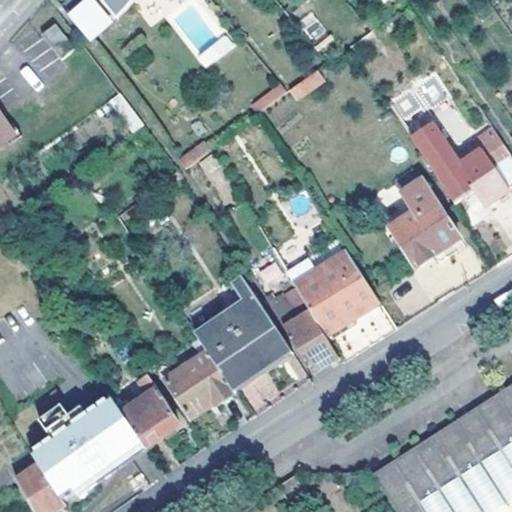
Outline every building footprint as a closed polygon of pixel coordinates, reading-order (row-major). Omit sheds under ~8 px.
[(95,0),(81,0),(66,13),(89,41),(113,21),(95,0)] [(101,0),(117,19),(133,0),(101,0)] [(59,28),(47,37),(65,62),(78,53),(59,28)] [(296,100),(325,82),(317,70),(288,88),(296,100)] [(452,109),(435,84),(419,96),(429,110),(438,104),(446,114),(452,109)] [(409,89),(388,104),(401,123),(407,118),(422,108),(409,89)] [(124,96),(116,102),(139,132),(147,126),(124,96)] [(0,149),(8,144),(20,136),(11,124),(0,106),(0,149)] [(407,118),(401,123),(444,188),(456,205),(475,193),(486,208),(511,189),(511,157),(493,130),(467,148),(472,157),(460,166),(444,143),(454,135),(442,119),(433,125),(431,124),(420,132),(412,122),(409,122),(407,118)] [(30,136),(18,119),(11,124),(20,136),(8,144),(12,149),(30,136)] [(205,143),(180,162),(185,169),(211,149),(205,143)] [(461,240),(438,208),(412,224),(408,217),(391,229),(417,269),(461,240)] [(348,253),(295,285),(296,287),(326,337),(380,304),(348,253)] [(273,262),(258,272),(268,287),(283,277),(273,262)] [(249,305),(201,337),(203,340),(211,352),(236,390),(294,351),(259,292),(251,279),(238,287),(249,305)] [(300,320),(284,329),(314,375),(326,368),(340,359),(326,337),(296,287),(285,295),(300,320)] [(270,295),(265,296),(277,316),(285,311),(277,298),(273,299),(270,295)] [(294,351),(236,390),(239,395),(298,356),(294,351)] [(239,395),(236,390),(211,352),(170,380),(196,418),(218,404),(219,407),(239,395)] [(147,443),(151,449),(185,427),(170,407),(173,405),(153,377),(142,384),(151,396),(127,414),(147,443)] [(511,386),(377,473),(400,511),(497,511),(511,503),(511,386)] [(114,395),(34,452),(44,467),(66,501),(147,443),(127,414),(114,395)] [(66,501),(44,467),(22,482),(40,511),(60,511),(67,508),(70,506),(66,501)] [(301,477),(284,488),(295,505),(313,494),(301,477)]
